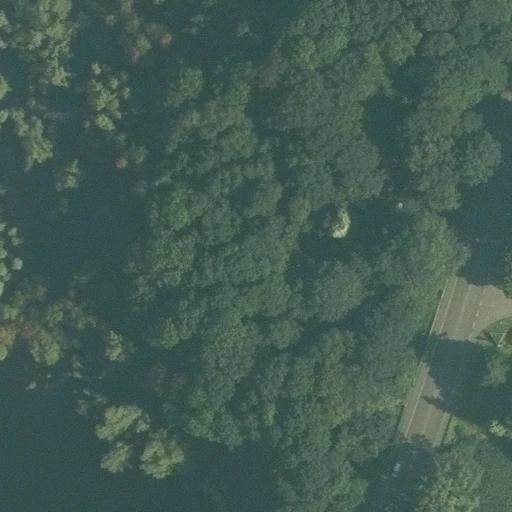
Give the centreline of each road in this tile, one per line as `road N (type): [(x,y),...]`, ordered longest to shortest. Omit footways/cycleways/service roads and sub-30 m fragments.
road 1 (secondary): [(472,275),(394,511)]
road 2 (secondary): [(511,141),(472,275)]
